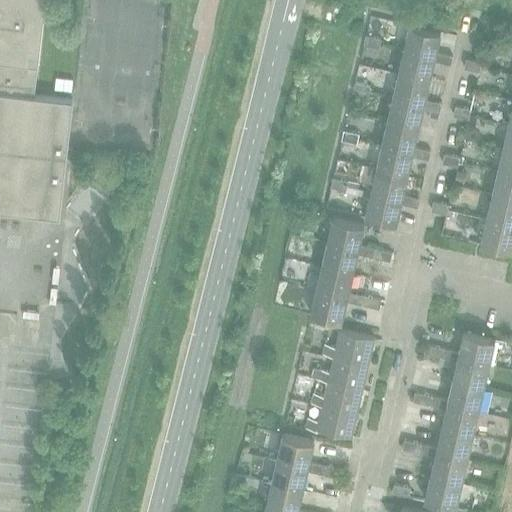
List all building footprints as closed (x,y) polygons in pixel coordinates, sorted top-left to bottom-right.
[(38,61),(45,0),(0,0),(0,208),(59,215),(72,99),(34,94),(37,61),(38,61)] [(435,54),(436,50),(440,29),(409,22),(404,47),(435,54)] [(378,46),(381,37),(365,33),(363,43),(378,46)] [(435,54),(404,47),(398,71),(429,78),(434,59),(450,63),(452,54),(436,50),(435,54)] [(478,69),(481,59),(466,56),(464,65),(478,69)] [(424,102),(425,97),(429,78),(398,71),(393,95),(424,102)] [(367,94),(370,84),(354,81),(352,90),(367,94)] [(424,102),(393,95),(387,119),(418,126),(423,106),(439,110),(441,101),(425,97),(424,102)] [(468,116),(470,107),(455,103),(453,113),(468,116)] [(413,150),(414,145),(418,126),(387,119),(382,142),(413,150)] [(511,122),(508,122),(503,146),(511,147),(511,122)] [(356,142),(359,132),(343,128),(341,138),(356,142)] [(413,150),(382,142),(376,166),(407,173),(412,154),(428,158),(430,148),(414,145),(413,150)] [(511,172),(511,147),(503,146),(497,169),(511,172)] [(457,164),(459,154),(444,151),(442,160),(457,164)] [(402,197),(403,192),(407,173),(376,166),(371,190),(402,197)] [(511,172),(497,169),(492,193),(511,197),(511,172)] [(345,189),(348,180),(332,176),(330,186),(345,189)] [(402,197),(371,190),(365,215),(396,222),(401,201),(417,205),(419,196),(403,192),(402,197)] [(511,222),(511,197),(492,193),(486,217),(511,222)] [(446,211),(448,202),(433,199),(431,208),(446,211)] [(358,247),(359,243),(363,223),(332,216),(327,240),(358,247)] [(511,222),(486,217),(481,242),(511,249),(511,243),(511,222)] [(358,247),(327,240),(321,264),(352,271),(357,251),(373,255),(375,247),(359,243),(358,247)] [(375,247),(373,255),(390,259),(392,250),(375,247)] [(347,294),(348,290),(352,271),(321,264),(316,287),(347,294)] [(347,294),(316,287),(310,312),(341,319),(346,299),(362,302),(364,294),(348,290),(347,294)] [(364,294),(362,302),(379,306),(381,298),(364,294)] [(333,352),(367,360),(373,335),(339,327),(335,345),(324,342),(321,353),(333,355),(333,352)] [(459,350),(457,354),(489,362),(494,337),(463,330),(459,350)] [(440,355),(442,346),(426,343),(424,352),(440,355)] [(483,385),(489,362),(457,354),(459,350),(442,346),(440,355),(456,359),(452,378),(483,385)] [(362,385),(367,360),(333,352),(333,355),(329,370),(318,367),(316,377),(327,380),(327,377),(362,385)] [(356,409),(362,385),(327,377),(327,380),(323,394),(313,392),(310,401),(321,404),(322,401),(356,409)] [(447,398),(446,402),(478,409),(483,385),(452,378),(447,398)] [(429,402),(431,394),(415,390),(413,399),(429,402)] [(472,433),(478,409),(446,402),(447,398),(431,394),(429,402),(446,406),(441,426),(472,433)] [(351,434),(356,409),(322,401),(321,404),(318,419),(307,416),(305,426),(316,428),(316,427),(351,434)] [(437,445),(436,450),(467,457),(472,433),(441,426),(437,445)] [(307,465),(308,460),(313,440),(282,433),(276,458),(307,465)] [(418,450),(420,442),(404,438),(402,447),(418,450)] [(461,481),(467,457),(436,450),(437,445),(420,442),(418,450),(435,454),(430,473),(461,481)] [(307,465),(276,458),(270,481),(302,488),(307,469),(323,472),(325,464),(308,460),(307,465)] [(325,464),(323,472),(339,476),(341,468),(325,464)] [(456,505),(461,481),(430,473),(424,498),(456,505)] [(295,511),(296,511),(298,507),(302,488),(270,481),(265,505),(295,511)] [(409,495),(411,486),(394,482),(392,490),(409,495)]
